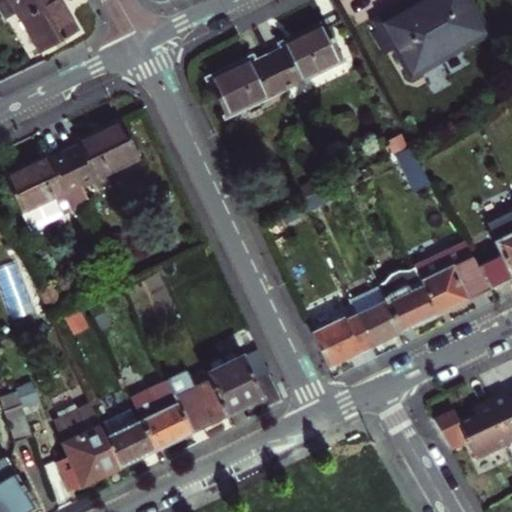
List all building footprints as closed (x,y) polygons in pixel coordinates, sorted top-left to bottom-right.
[(14,0),(42,49),(81,27),(64,0),(14,0)] [(390,26),(384,29),(397,52),(407,46),(421,70),(426,67),(433,69),(447,61),(449,54),(466,44),(472,45),(485,37),(483,34),(487,31),(468,0),(433,0),(431,1),(425,5),(422,0),(414,0),(385,18),(390,26)] [(283,49),(268,56),(285,90),(342,62),(323,23),(300,34),(281,44),(283,49)] [(227,118),(285,90),(268,56),(256,62),(253,57),(235,66),(209,79),(227,118)] [(77,147),(61,155),(78,188),(136,160),(118,121),(94,133),(75,143),(77,147)] [(416,153),(397,162),(418,198),(436,188),(416,153)] [(21,216),(78,188),(61,155),(50,161),(47,156),(26,167),(3,179),(21,216)] [(27,230),(85,201),(78,188),(21,216),(27,230)] [(511,224),(470,247),(495,290),(511,280),(511,224)] [(419,274),(440,319),(471,303),(496,291),(495,290),(470,247),(469,245),(417,270),(419,274)] [(383,294),(404,337),(421,328),(440,319),(419,274),(410,278),(401,278),(394,281),(390,286),(382,291),(383,294)] [(137,313),(166,301),(157,279),(128,291),(137,313)] [(356,306),(364,321),(378,350),(391,343),(404,337),(383,294),(356,306)] [(348,323),(315,339),(332,373),(358,360),(378,350),(364,321),(351,328),(348,323)] [(210,379),(228,416),(247,407),(263,400),(243,355),(207,372),(210,379)] [(187,370),(167,379),(193,434),(211,425),(228,416),(210,379),(196,386),(187,370)] [(133,396),(137,406),(158,450),(177,441),(193,434),(167,379),(133,396)] [(511,401),(510,397),(494,406),(511,440),(511,401)] [(20,400),(4,406),(15,436),(31,430),(20,400)] [(107,438),(92,406),(53,424),(70,459),(56,465),(69,493),(99,479),(122,468),(107,438)] [(107,438),(122,468),(142,458),(158,450),(137,406),(103,422),(110,436),(107,438)] [(479,458),(511,441),(511,440),(494,406),(479,413),(482,420),(473,425),(465,430),(458,417),(438,427),(455,459),(475,449),(479,458)] [(0,462),(0,511),(19,511),(20,511),(34,501),(2,462),(0,462)]
